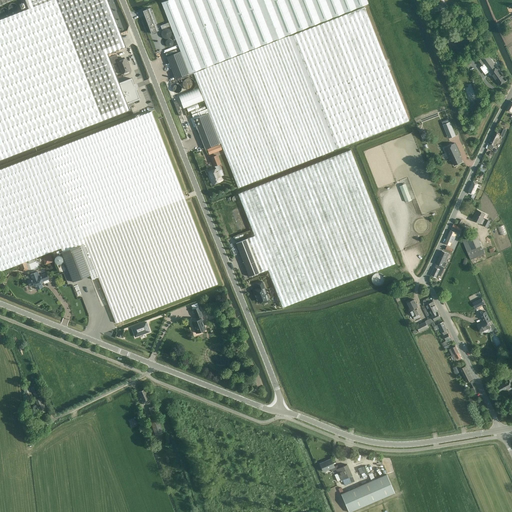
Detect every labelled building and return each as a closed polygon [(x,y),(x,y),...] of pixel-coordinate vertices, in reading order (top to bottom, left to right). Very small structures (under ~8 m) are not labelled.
[(26,0),(30,10),(0,20),(0,159),(130,110),(127,103),(141,98),(137,88),(138,88),(136,82),(135,83),(132,77),(119,82),(108,54),(126,46),(108,0),(26,0)] [(166,57),(175,79),(189,74),(368,3),(367,0),(167,0),(161,2),(180,51),(166,57)] [(221,143),(238,188),(409,121),(364,7),(293,34),(293,35),(289,36),(193,73),(209,113),(193,119),(205,149),(221,143)] [(150,8),(143,11),(151,34),(159,31),(150,8)] [(123,74),(124,75),(129,73),(130,72),(129,70),(130,70),(125,59),(119,61),(116,55),(110,57),(112,64),(118,62),(122,73),(123,73),(123,74)] [(481,59),(477,61),(481,67),(484,64),(490,72),(500,85),(506,80),(497,67),(488,55),(482,60),(481,59)] [(197,83),(196,81),(196,80),(195,79),(194,78),(193,77),(191,77),(190,77),(188,77),(186,78),(185,79),(184,80),(184,81),(183,83),(183,84),(184,85),(184,87),(185,88),(186,88),(187,89),(188,90),(190,90),(191,90),(192,90),(193,89),(195,88),(195,87),(196,86),(196,85),(197,83)] [(182,88),(182,87),(182,85),(181,84),(181,83),(180,83),(179,82),(177,82),(176,81),(175,82),(174,82),(172,83),(171,84),(171,85),(171,86),(171,87),(171,89),(171,90),(172,91),(174,93),(176,93),(177,93),(179,93),(180,92),(182,90),(182,89),(182,88)] [(466,88),(471,101),(477,99),(472,86),(466,88)] [(97,273),(116,323),(218,284),(151,111),(50,151),(0,169),(0,271),(60,248),(61,252),(73,282),(91,275),(97,273)] [(455,135),(453,128),(450,122),(443,125),(446,131),(448,138),(455,135)] [(488,148),(492,150),(493,148),(494,148),(495,146),(501,134),(495,131),(489,144),(490,144),(488,148)] [(451,159),(454,165),(463,161),(459,154),(460,154),(455,143),(445,148),(450,159),(451,159)] [(268,269),(282,307),(378,270),(395,264),(350,150),(238,194),(254,236),(236,243),(249,277),(268,269)] [(219,164),(221,164),(217,155),(210,157),(214,167),(215,166),(216,169),(208,171),(209,174),(210,177),(209,177),(211,180),(212,180),(213,184),(214,183),(214,184),(215,185),(217,184),(218,183),(217,182),(222,180),(221,176),(220,176),(217,171),(221,170),(219,164)] [(471,197),(474,199),(476,195),(474,194),(478,184),(473,182),(469,192),(471,193),(470,194),(472,195),(471,197)] [(405,183),(400,185),(402,191),(401,191),(406,203),(412,200),(409,192),(405,183)] [(483,225),(488,228),(491,221),(486,219),(486,220),(483,219),(485,214),(478,211),(475,216),(473,219),(480,223),(483,225)] [(501,235),(507,233),(504,225),(498,227),(501,235)] [(451,231),(446,243),(452,246),(457,233),(451,231)] [(463,240),(471,260),(485,254),(477,235),(463,240)] [(437,263),(445,267),(446,263),(445,262),(449,254),(442,251),(437,263)] [(432,275),(438,278),(439,275),(441,276),(445,268),(437,264),(435,267),(432,275)] [(36,286),(37,289),(43,287),(41,284),(42,281),(49,279),(47,273),(39,276),(38,271),(30,274),(32,279),(28,280),(30,286),(33,285),(36,286)] [(384,280),(384,279),(384,277),(383,276),(382,275),(381,275),(380,274),(379,274),(378,274),(377,274),(376,274),(374,275),(373,276),(372,277),(372,278),(371,280),(372,281),(372,282),(372,283),(373,284),(374,285),(375,286),(377,286),(379,286),(380,286),(381,285),(382,284),(383,283),(384,282),(384,280)] [(253,290),(254,293),(258,302),(262,300),(262,302),(263,303),(269,301),(269,299),(264,286),(262,281),(256,284),(258,288),(255,289),(253,290)] [(472,302),(475,308),(485,304),(482,298),(472,302)] [(417,303),(416,303),(414,299),(408,303),(411,309),(409,310),(413,317),(415,319),(420,317),(419,314),(420,314),(417,310),(418,309),(417,307),(418,306),(418,305),(417,303)] [(430,317),(433,322),(441,318),(438,312),(436,313),(435,312),(438,310),(434,302),(428,304),(432,313),(431,314),(432,315),(432,316),(430,317)] [(198,307),(197,303),(192,305),(193,309),(193,311),(192,312),(193,314),(194,314),(196,319),(197,319),(197,320),(192,322),(194,326),(193,328),(193,329),(195,329),(196,333),(198,333),(199,334),(200,333),(201,331),(204,330),(202,324),(204,323),(202,319),(201,317),(203,316),(199,307),(198,307)] [(486,312),(480,314),(484,322),(477,325),(481,332),(484,330),(485,332),(486,332),(487,332),(488,332),(488,331),(488,330),(488,329),(491,327),(490,325),(491,324),(489,321),(491,321),(486,312)] [(425,322),(417,326),(420,332),(429,328),(425,322)] [(443,332),(444,335),(448,333),(446,331),(447,330),(443,322),(438,324),(438,325),(440,329),(441,328),(443,332)] [(456,346),(449,349),(453,356),(453,355),(456,360),(458,358),(459,360),(462,359),(459,352),(456,346)] [(460,369),(466,382),(472,379),(466,366),(462,368),(460,369)] [(510,380),(498,386),(501,392),(507,389),(509,392),(508,392),(510,395),(511,394),(511,385),(511,383),(511,382),(511,377),(509,379),(510,380)] [(470,389),(472,394),(478,391),(473,381),(469,383),(472,388),(470,389)] [(34,398),(34,399),(41,397),(37,385),(30,388),(32,392),(32,391),(35,398),(34,398)] [(33,396),(29,388),(23,390),(27,399),(33,396)] [(139,392),(144,404),(150,402),(145,390),(139,392)] [(35,400),(40,413),(46,410),(41,397),(35,400)] [(163,432),(158,417),(150,420),(155,435),(163,432)] [(137,425),(134,418),(128,420),(131,428),(137,425)] [(331,459),(320,464),(324,471),(330,469),(332,471),(336,469),(338,473),(333,475),(336,483),(341,481),(341,480),(342,480),(345,486),(355,481),(352,475),(347,465),(339,468),(337,465),(334,467),(331,459)] [(358,468),(361,476),(372,473),(369,464),(358,468)] [(341,494),(349,511),(350,511),(395,493),(387,474),(341,494)]
